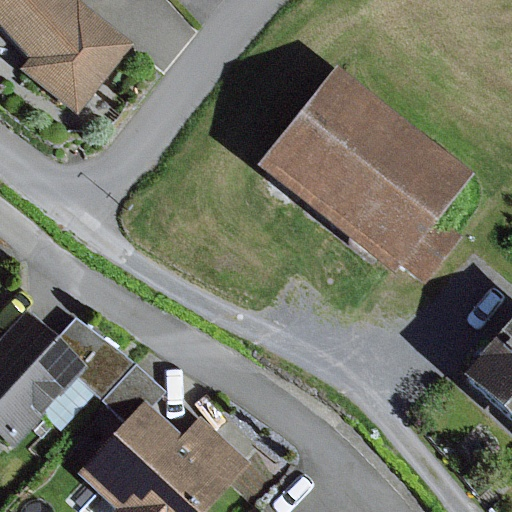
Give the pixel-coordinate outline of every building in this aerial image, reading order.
[(0,0),(0,28),(28,58),(19,71),(78,117),(133,45),(79,3),(76,0),(0,0)] [(474,175),(338,67),(257,168),(395,275),(400,268),(425,286),(464,239),(439,221),(474,175)] [(27,313),(0,341),(0,437),(14,451),(78,381),(88,370),(57,341),(27,313)] [(511,320),(462,376),(511,422),(511,320)] [(76,321),(57,341),(88,370),(78,381),(124,425),(145,402),(153,409),(166,393),(136,367),(76,321)] [(153,409),(145,402),(124,425),(78,475),(117,511),(116,511),(209,511),(253,466),(200,419),(182,437),(153,409)]
